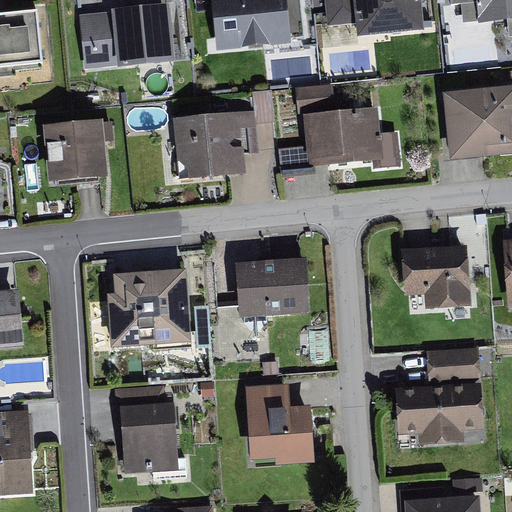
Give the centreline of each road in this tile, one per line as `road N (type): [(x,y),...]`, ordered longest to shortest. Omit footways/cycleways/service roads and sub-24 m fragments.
road 1 (residential): [(359,511),(339,214)]
road 2 (residential): [(82,511),(68,238)]
road 3 (residential): [(339,214),(68,238)]
road 4 (residential): [(511,191),(339,214)]
